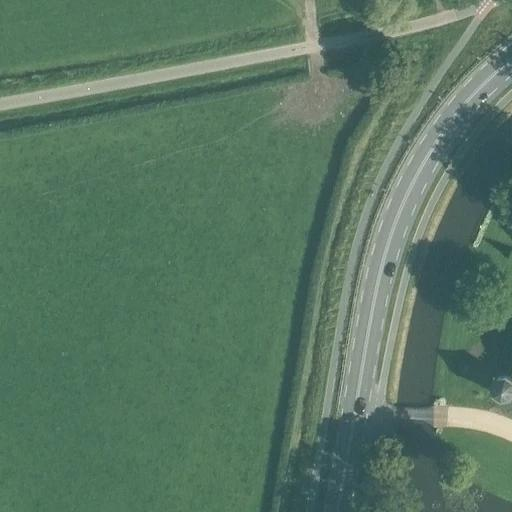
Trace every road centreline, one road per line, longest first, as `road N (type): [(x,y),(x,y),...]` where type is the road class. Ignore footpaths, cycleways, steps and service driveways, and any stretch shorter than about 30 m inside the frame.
road 1 (unclassified): [(0,105),(370,36),(495,0)]
road 2 (primary): [(337,511),(393,225),(466,101),(511,59)]
